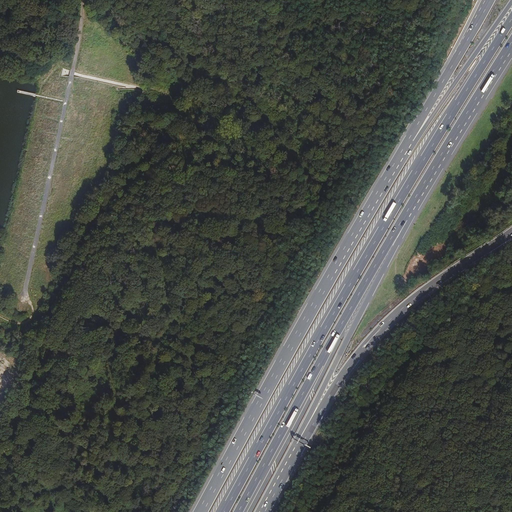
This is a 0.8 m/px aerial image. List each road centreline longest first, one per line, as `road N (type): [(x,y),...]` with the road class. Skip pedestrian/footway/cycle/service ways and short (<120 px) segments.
road 1 (motorway): [(511,18),(379,232),(222,511)]
road 2 (trunk): [(410,140),(200,511)]
road 3 (track): [(0,315),(24,322),(32,313),(25,291),(84,0)]
road 4 (motorway): [(239,511),(405,217)]
road 5 (trunk): [(300,442),(346,369),(396,314),(511,233)]
road 6 (motorway): [(300,442),(405,217)]
road 7 (motorway): [(405,217),(511,46)]
road 8 (motorway): [(511,0),(410,140)]
road 9 (trunk): [(490,0),(410,140)]
